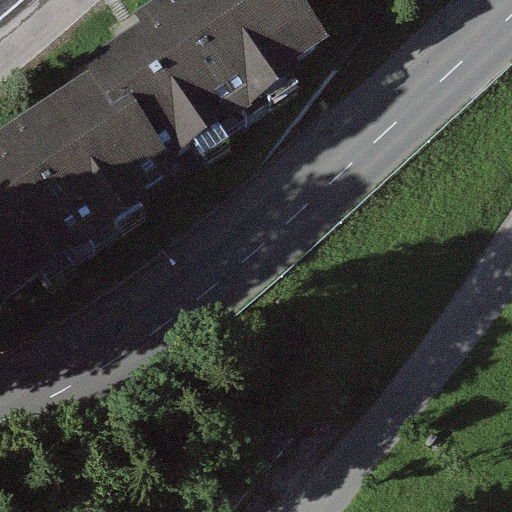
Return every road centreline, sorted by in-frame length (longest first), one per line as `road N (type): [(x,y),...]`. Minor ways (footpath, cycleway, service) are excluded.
road 1 (secondary): [(511,17),(238,268),(167,324),(0,421)]
road 2 (tertiary): [(511,265),(317,511)]
